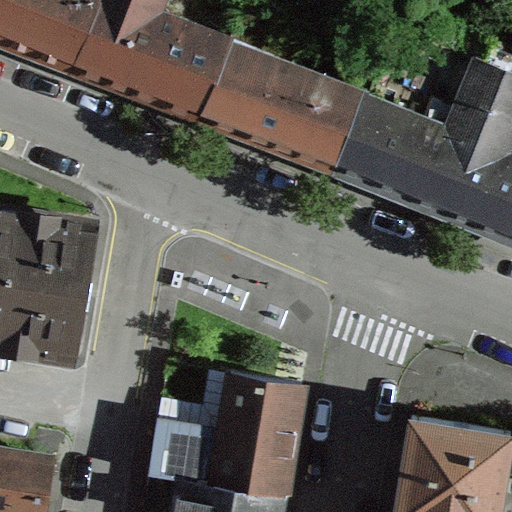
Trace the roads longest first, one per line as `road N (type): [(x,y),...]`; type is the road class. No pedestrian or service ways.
road 1 (residential): [(381,260),(337,511)]
road 2 (residential): [(157,169),(381,260)]
road 3 (residential): [(157,169),(115,405)]
road 4 (residential): [(0,104),(157,169)]
road 5 (residential): [(511,312),(381,260)]
